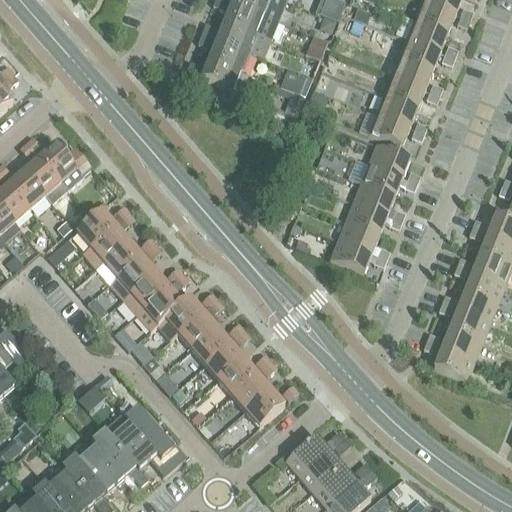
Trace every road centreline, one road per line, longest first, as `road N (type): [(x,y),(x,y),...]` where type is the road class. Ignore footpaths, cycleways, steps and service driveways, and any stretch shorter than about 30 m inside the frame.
road 1 (tertiary): [(357,386),(92,84)]
road 2 (residential): [(357,386),(376,372),(511,47)]
road 3 (residential): [(226,487),(123,372),(83,365),(24,302),(0,321)]
road 4 (tertiary): [(511,509),(411,441),(357,386)]
road 5 (residential): [(226,487),(357,386)]
